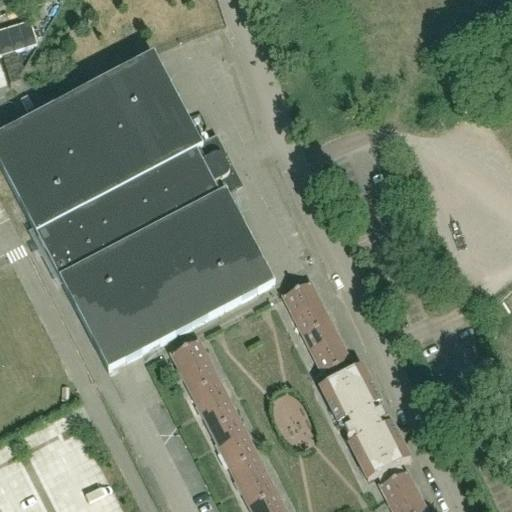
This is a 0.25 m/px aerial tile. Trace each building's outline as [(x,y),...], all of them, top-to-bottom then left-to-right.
[(30,25),(0,34),(0,60),(37,49),(30,25)] [(275,288),(228,199),(236,194),(234,191),(230,193),(225,182),(227,181),(227,180),(228,179),(229,177),(229,176),(230,175),(230,174),(229,173),(229,171),(224,162),(223,161),(222,160),(221,159),(220,159),(219,158),(218,158),(216,158),(215,159),(213,159),(207,149),(211,147),(209,143),(201,148),(154,58),(44,116),(0,139),(0,169),(109,376),(275,288)] [(320,306),(310,287),(284,300),(294,320),(320,306)] [(330,325),(320,306),(294,320),(303,339),(330,325)] [(339,344),(330,325),(303,339),(313,358),(339,344)] [(349,364),(339,344),(313,358),(323,377),(325,376),(347,365),(349,364)] [(208,364),(198,345),(172,358),(182,378),(208,364)] [(218,383),(208,364),(182,378),(191,397),(218,383)] [(384,421),(381,414),(383,410),(381,406),(362,369),(352,374),(347,365),(325,376),(329,385),(319,390),(338,428),(339,427),(341,431),(345,433),(348,439),(347,444),(349,447),(348,448),(367,485),(378,479),(382,489),(405,477),(400,468),(410,463),(391,426),(389,422),(384,421)] [(227,402),(218,383),(191,397),(201,416),(227,402)] [(237,421),(227,402),(201,416),(211,435),(237,421)] [(247,440),(237,421),(211,435),(220,453),(247,440)] [(256,459),(247,440),(220,453),(230,472),(256,459)] [(266,478),(256,459),(230,472),(240,491),(266,478)] [(405,477),(382,489),(380,490),(390,509),(416,495),(407,476),(405,477)] [(276,497),(266,478),(240,491),(249,510),(276,497)] [(425,511),(416,495),(390,509),(391,511),(425,511)] [(283,511),(276,497),(249,510),(250,511),(283,511)]
